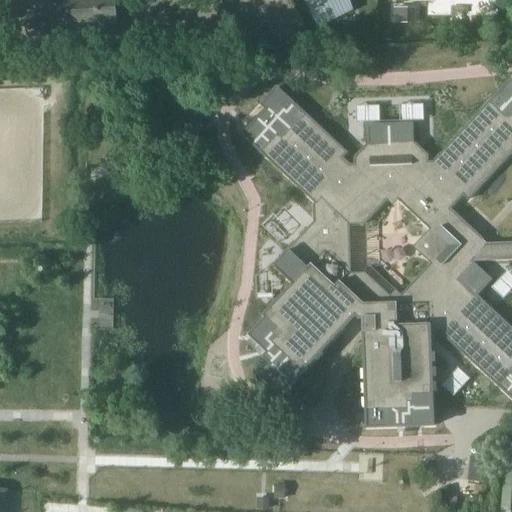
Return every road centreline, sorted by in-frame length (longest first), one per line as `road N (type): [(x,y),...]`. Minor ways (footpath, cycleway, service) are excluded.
road 1 (track): [(17,457),(451,467),(451,442),(479,417)]
road 2 (track): [(25,490),(233,505),(284,463)]
road 3 (track): [(85,313),(91,175),(176,134)]
road 4 (track): [(0,456),(17,457),(38,389),(74,367),(85,313),(98,313)]
